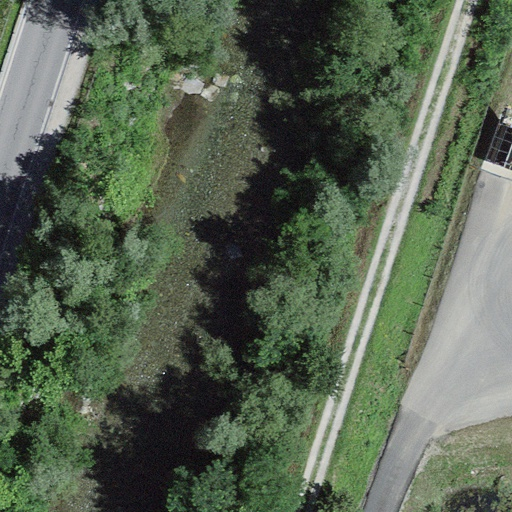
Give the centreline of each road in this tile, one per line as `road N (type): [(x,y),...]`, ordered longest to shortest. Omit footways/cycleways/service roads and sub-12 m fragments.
road 1 (track): [(299,511),(462,0)]
road 2 (tertiary): [(0,167),(54,0)]
